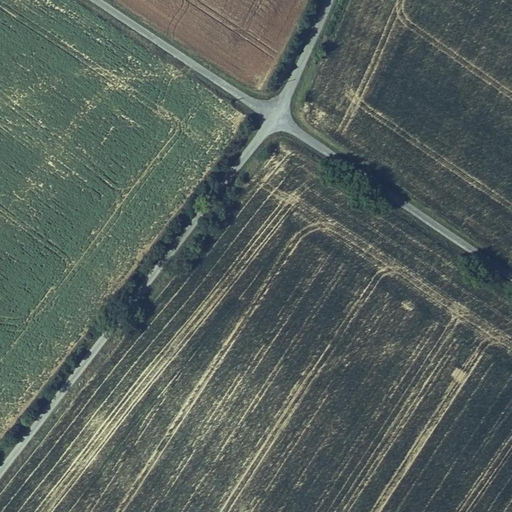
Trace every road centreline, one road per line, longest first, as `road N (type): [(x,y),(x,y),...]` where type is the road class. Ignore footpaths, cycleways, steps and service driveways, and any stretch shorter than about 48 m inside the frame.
road 1 (tertiary): [(0,471),(273,117)]
road 2 (unclassified): [(511,283),(273,117)]
road 3 (unclassified): [(92,0),(273,117)]
road 4 (tertiary): [(273,117),(327,0)]
